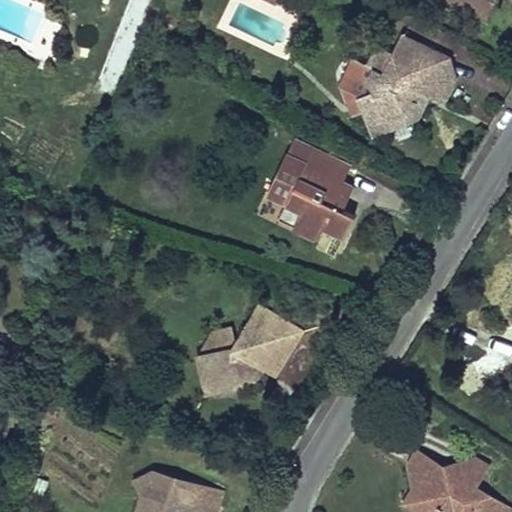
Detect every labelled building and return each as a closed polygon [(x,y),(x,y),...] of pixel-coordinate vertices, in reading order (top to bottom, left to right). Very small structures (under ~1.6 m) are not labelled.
[(248,0),(272,11),(277,0),(248,0)] [(411,0),(447,19),(456,0),(411,0)] [(475,11),(469,0),(456,0),(447,19),(466,28),(475,11)] [(391,66),(400,50),(383,42),(374,59),(391,66)] [(408,99),(426,63),(400,50),(391,66),(374,59),(356,52),(347,70),(353,73),(349,83),(353,94),(340,100),(349,122),(365,115),(372,132),(397,122),(408,99)] [(426,63),(408,99),(424,107),(436,84),(426,63)] [(356,140),(372,132),(365,115),(349,122),(356,140)] [(267,210),(282,217),(273,236),(292,245),(299,231),(324,243),(335,221),(324,216),(303,206),(312,185),(323,190),(330,174),(292,156),(286,169),(267,160),(248,201),(267,210)] [(333,195),(323,190),(312,185),(303,206),(324,216),(333,195)] [(282,217),(267,210),(258,229),(273,236),(282,217)] [(511,307),(502,324),(507,327),(511,315),(511,307)] [(265,388),(288,342),(245,320),(230,346),(229,358),(216,360),(213,344),(199,346),(201,366),(187,369),(193,407),(240,397),(233,386),(240,374),(249,379),(265,388)] [(233,386),(240,397),(249,379),(240,374),(233,386)] [(488,511),(459,492),(463,485),(448,476),(438,492),(429,474),(402,458),(392,473),(407,481),(390,510),(393,511),(488,511)] [(448,476),(463,485),(471,472),(456,463),(448,476)] [(178,511),(163,483),(136,483),(120,494),(134,507),(131,511),(178,511)] [(180,484),(163,483),(178,511),(180,511),(191,505),(180,484)]
